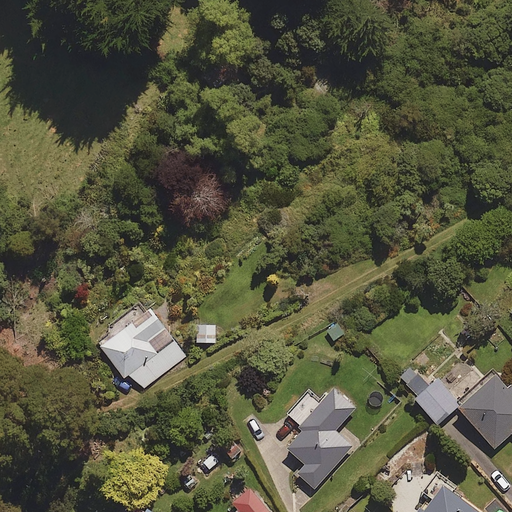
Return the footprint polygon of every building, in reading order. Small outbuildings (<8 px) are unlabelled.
[(186,355),(150,312),(102,351),(126,381),(131,376),(143,390),(186,355)] [(323,330),(334,346),(351,334),(340,318),(323,330)] [(216,344),(215,326),(198,328),(200,345),(216,344)] [(439,383),(430,390),(416,374),(406,383),(420,399),(416,403),(438,427),(461,407),(439,383)] [(511,398),(497,381),(461,414),(496,452),(511,437),(511,398)] [(352,447),(314,415),(300,432),(303,434),(288,452),(304,466),(296,475),(315,491),(352,447)] [(426,496),(435,504),(429,511),(473,511),(452,495),(456,490),(440,478),(426,496)] [(268,511),(253,494),(236,509),(238,511),(268,511)] [(144,511),(129,502),(122,511),(144,511)]
